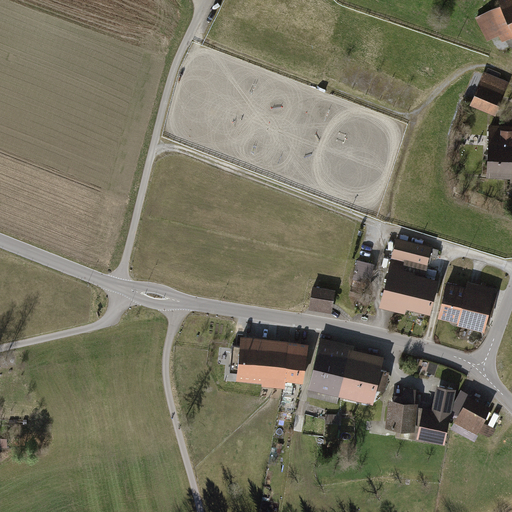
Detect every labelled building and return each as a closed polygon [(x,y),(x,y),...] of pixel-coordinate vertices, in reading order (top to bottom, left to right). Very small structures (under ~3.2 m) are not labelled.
[(511,0),(503,0),(505,6),(479,18),(489,40),(501,34),(503,39),(511,34),(511,0)] [(483,72),(471,101),(493,110),(505,81),(483,72)] [(511,127),(492,126),(489,171),(511,172),(511,177),(511,176),(511,127)] [(396,236),(391,258),(404,261),(403,264),(405,265),(404,267),(415,270),(415,271),(425,274),(428,262),(430,263),(432,256),(437,258),(439,248),(431,246),(432,245),(396,236)] [(391,258),(379,305),(405,311),(406,305),(429,311),(438,277),(425,274),(415,271),(415,270),(404,267),(405,265),(403,264),(404,261),(391,258)] [(373,279),(376,262),(359,259),(356,276),(373,279)] [(457,321),(484,328),(493,288),(467,282),(466,286),(447,282),(439,314),(458,319),(457,321)] [(308,308),(319,310),(323,286),(312,284),(308,308)] [(335,288),(323,286),(319,310),(321,310),(331,312),(332,304),(335,288)] [(283,377),(288,339),(240,334),(239,343),(232,342),(229,369),(236,370),(236,377),(262,380),(261,383),(284,386),(285,377),(283,377)] [(353,397),(364,350),(353,347),(354,343),(320,335),(308,387),(353,397)] [(283,377),(285,377),(303,380),(308,342),(288,339),(283,377)] [(364,350),(353,397),(372,402),(376,387),(385,389),(389,369),(380,367),(383,354),(364,350)] [(432,407),(422,405),(422,406),(416,435),(445,441),(451,413),(453,403),(456,387),(437,383),(432,407)] [(393,398),(388,397),(385,424),(396,426),(395,436),(408,437),(415,439),(416,435),(422,406),(418,405),(418,401),(415,400),(416,387),(404,386),(403,393),(394,392),(393,398)] [(476,432),(477,433),(478,430),(492,437),(497,428),(483,421),(491,405),(471,395),(472,394),(461,388),(453,403),(451,413),(458,413),(449,431),(470,443),(476,432)] [(341,412),(327,412),(327,420),(341,420),(341,412)]
